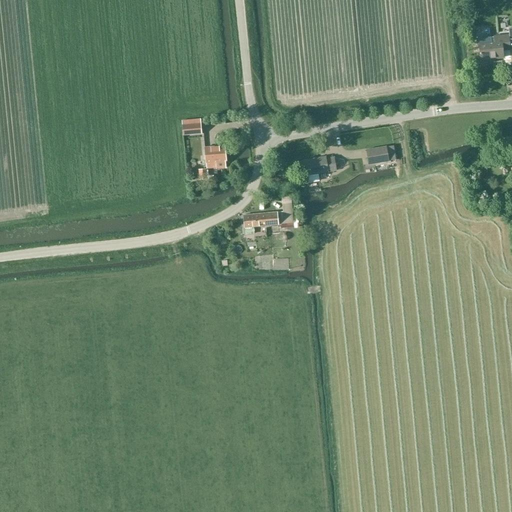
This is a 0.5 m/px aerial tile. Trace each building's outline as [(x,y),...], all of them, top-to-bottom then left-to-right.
[(504,59),(503,51),(510,51),(509,34),(493,36),(493,42),(478,43),(480,64),(496,62),(495,59),(504,59)] [(201,134),(200,120),(181,122),(183,136),(201,134)] [(207,169),(216,168),(216,169),(226,168),(225,163),(226,163),(224,146),(203,148),(205,165),(206,164),(207,169)] [(369,165),(388,161),(386,147),(366,150),(369,165)] [(320,181),(318,173),(336,170),(334,158),(320,160),(320,158),(304,160),(301,161),(300,163),(299,165),(301,169),(304,169),(305,170),(306,175),(308,183),(320,181)] [(254,235),(253,227),(280,224),(280,228),(294,227),(292,203),(282,203),(283,212),(244,215),(245,228),(246,235),(254,235)]
